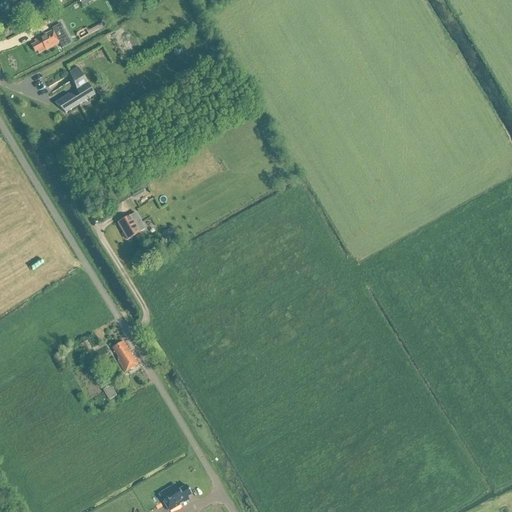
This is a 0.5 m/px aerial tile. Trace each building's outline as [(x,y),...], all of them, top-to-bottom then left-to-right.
[(11,13),(15,20),(24,15),(26,17),(43,7),(38,0),(29,0),(12,10),(13,12),(11,13)] [(35,44),(31,46),(34,53),(37,51),(38,54),(45,51),(59,44),(61,49),(70,45),(60,24),(51,29),(52,31),(39,38),(39,39),(34,41),(35,44)] [(54,104),(65,114),(94,96),(77,68),(68,74),(79,97),(74,100),(67,96),(54,104)] [(127,99),(118,104),(124,115),(134,110),(127,99)] [(128,190),(130,195),(142,190),(140,185),(128,190)] [(130,217),(129,216),(117,224),(127,240),(139,233),(144,230),(135,214),(130,217)] [(91,350),(87,342),(80,346),(84,354),(91,350)] [(129,351),(123,342),(112,349),(117,358),(116,359),(117,360),(117,361),(124,373),(138,365),(129,351)] [(111,385),(103,388),(106,397),(114,394),(111,385)] [(191,495),(186,486),(177,491),(174,486),(158,495),(168,511),(188,500),(187,498),(191,495)]
